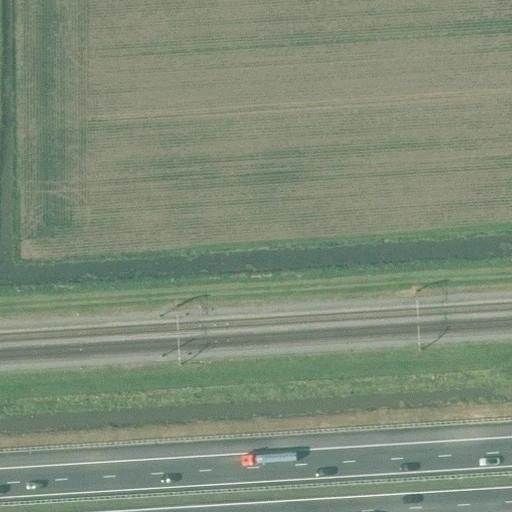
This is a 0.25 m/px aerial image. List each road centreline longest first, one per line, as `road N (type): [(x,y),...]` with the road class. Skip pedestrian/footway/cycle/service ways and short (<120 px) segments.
road 1 (motorway): [(511,453),(0,484)]
road 2 (motorway): [(356,511),(511,502)]
